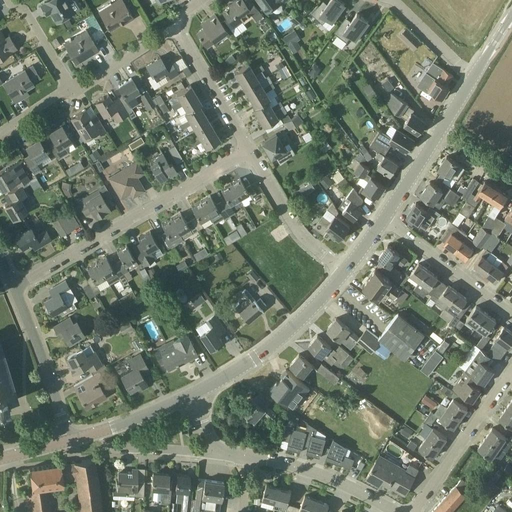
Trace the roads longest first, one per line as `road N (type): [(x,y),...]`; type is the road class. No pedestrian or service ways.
road 1 (residential): [(12,284),(250,153)]
road 2 (tertiary): [(189,397),(288,332),(342,273)]
road 3 (residential): [(412,511),(511,369)]
road 4 (residential): [(70,440),(12,284)]
road 5 (residential): [(511,313),(384,218)]
road 6 (residential): [(391,511),(315,474),(244,458)]
road 7 (residential): [(342,273),(302,236),(250,153)]
road 8 (residential): [(250,153),(175,26)]
road 9 (residential): [(214,454),(113,447),(97,431)]
road 10 (residential): [(71,87),(93,82),(175,26)]
road 11 (residential): [(473,77),(381,0)]
